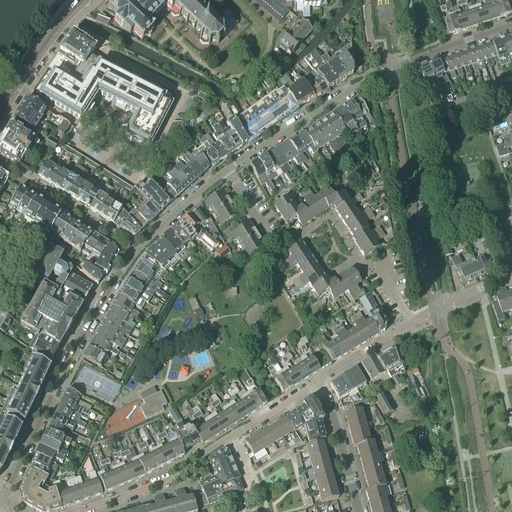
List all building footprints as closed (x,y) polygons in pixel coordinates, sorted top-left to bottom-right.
[(178,16),(180,14),(188,22),(202,35),(200,37),(199,41),(202,45),(207,45),(208,45),(209,42),(216,42),(221,37),(223,38),(224,37),(237,23),(225,12),(222,16),(221,16),(216,21),(216,20),(214,23),(190,0),(114,0),(107,7),(117,17),(113,20),(123,30),(123,29),(130,36),(133,32),(143,41),(154,29),(149,25),(157,15),(166,6),(171,10),(173,8),(172,10),(172,14),(175,17),(178,16)] [(260,0),(282,19),(289,12),(275,0),(260,0)] [(284,0),(285,3),(286,3),(296,2),(297,13),(296,13),(296,14),(302,14),(303,14),(302,0),(284,0)] [(302,0),(303,14),(302,14),(302,19),(310,19),(310,18),(309,18),(309,7),(320,7),(319,0),(302,0)] [(490,7),(486,8),(491,23),(501,19),(495,0),(489,2),(490,7)] [(501,0),(495,0),(501,19),(511,16),(507,1),(503,3),(501,0)] [(481,5),(474,7),(481,26),(491,23),(486,8),(482,10),(481,5)] [(470,14),(466,15),(471,29),(481,26),(474,7),(468,9),(470,14)] [(460,12),(454,14),(460,33),(471,29),(466,15),(462,17),(460,12)] [(96,21),(107,27),(110,22),(104,20),(105,18),(101,14),(98,17),(96,21)] [(460,33),(454,14),(448,16),(449,21),(445,22),(450,36),(460,33)] [(301,22),(289,35),(300,45),(312,32),(301,22)] [(77,63),(80,66),(82,67),(89,58),(95,49),(94,48),(89,45),(80,38),(80,39),(73,34),(72,33),(71,34),(68,40),(67,40),(64,44),(60,50),(59,51),(60,51),(57,54),(64,59),(64,61),(73,67),(74,66),(75,66),(77,63)] [(300,45),(289,35),(287,33),(279,42),(281,44),(279,47),(285,53),(289,57),(300,45)] [(511,37),(502,40),(511,65),(511,66),(511,37)] [(502,40),(493,43),(500,64),(501,68),(511,65),(502,40)] [(493,43),(485,46),(490,60),(492,67),(493,66),(491,59),(494,59),(496,65),(500,64),(493,43)] [(350,46),(333,57),(335,60),(336,62),(335,63),(346,79),(352,75),(351,45),(350,45),(350,46)] [(485,46),(478,48),(483,62),(487,61),(489,68),(492,67),(490,60),(485,46)] [(478,48),(470,51),(478,69),(485,67),(483,62),(478,48)] [(470,51),(462,53),(468,67),(472,66),(475,73),(478,72),(478,69),(470,51)] [(317,54),(316,53),(313,55),(309,57),(314,64),(315,63),(318,68),(312,71),(316,75),(328,91),(337,85),(320,59),(317,54)] [(462,53),(455,56),(461,69),(464,68),(467,76),(471,74),(468,67),(462,53)] [(325,56),(320,59),(337,85),(346,79),(335,63),(336,62),(335,60),(330,63),(328,60),(325,56)] [(455,56),(447,58),(454,72),(457,71),(459,78),(463,77),(461,69),(455,56)] [(82,67),(80,66),(69,82),(54,73),(39,95),(80,121),(97,94),(136,114),(125,135),(149,147),(171,104),(163,100),(164,98),(98,64),(97,66),(94,64),(93,60),(89,58),(82,67)] [(447,58),(439,61),(446,74),(450,73),(452,80),(456,79),(454,72),(447,58)] [(429,64),(428,65),(440,87),(449,83),(445,75),(446,74),(439,61),(429,64)] [(434,89),(440,87),(428,65),(418,69),(426,85),(431,82),(434,89)] [(302,72),(306,78),(321,97),(329,93),(328,91),(316,75),(312,78),(306,69),(302,72)] [(296,87),(294,88),(305,104),(313,99),(301,83),(296,76),(294,78),(295,79),(292,82),(296,87)] [(278,82),(284,91),(297,109),(305,104),(294,88),(285,77),(278,82)] [(302,83),(301,83),(313,99),(315,101),(321,97),(306,78),(305,79),(306,80),(305,82),(308,86),(305,87),(302,83)] [(476,88),(468,90),(470,97),(478,95),(476,88)] [(272,101),(268,104),(278,119),(287,112),(289,114),(297,109),(284,91),(280,94),(282,97),(278,101),(274,96),(270,98),(272,101)] [(195,113),(207,107),(207,104),(206,99),(206,98),(206,97),(205,96),(200,94),(199,93),(197,99),(202,101),(202,104),(195,107),(194,110),(195,113)] [(26,99),(20,109),(41,121),(45,115),(49,118),(51,115),(26,99)] [(448,104),(446,99),(435,104),(438,108),(443,106),(448,104)] [(352,104),(362,119),(365,117),(369,124),(373,122),(358,100),(352,104)] [(250,113),(252,116),(262,130),(278,119),(268,104),(266,101),(262,104),(264,107),(256,113),(254,110),(250,113)] [(362,119),(352,104),(351,104),(343,109),(358,132),(367,127),(362,119)] [(218,112),(215,108),(208,112),(210,116),(218,112)] [(41,121),(20,109),(13,120),(28,129),(29,131),(34,134),(37,129),(36,128),(41,121)] [(343,109),(331,116),(342,132),(344,132),(345,135),(348,139),(348,138),(353,146),(356,151),(360,149),(352,136),(358,132),(343,109)] [(193,121),(193,122),(196,126),(196,127),(203,122),(202,122),(211,116),(210,116),(208,112),(207,111),(199,116),(200,117),(193,121)] [(240,122),(237,124),(247,144),(255,138),(254,136),(262,130),(252,116),(248,118),(246,115),(242,118),(246,123),(242,126),(240,122)] [(331,116),(321,123),(341,153),(347,149),(341,140),(338,139),(336,136),(342,132),(331,116)] [(225,124),(226,126),(232,134),(241,148),(247,144),(237,124),(233,119),(225,124)] [(63,136),(70,126),(64,123),(58,133),(63,136)] [(216,125),(216,126),(234,153),(241,148),(232,134),(226,126),(223,128),(219,123),(216,125)] [(321,123),(312,129),(322,145),(327,142),(329,145),(329,148),(335,157),(341,153),(321,123)] [(4,135),(5,135),(17,143),(14,149),(25,156),(26,156),(27,155),(30,157),(39,143),(30,138),(31,137),(25,134),(24,133),(16,128),(15,127),(13,126),(9,127),(4,135)] [(220,142),(217,144),(226,158),(234,153),(216,126),(212,129),(220,142)] [(312,129),(303,134),(303,135),(309,143),(316,153),(319,151),(320,151),(324,149),(322,145),(312,129)] [(177,143),(182,147),(188,150),(194,146),(184,132),(177,143)] [(302,133),(295,138),(305,153),(308,151),(311,155),(313,157),(317,154),(316,153),(309,143),(303,135),(303,134),(302,133)] [(10,160),(19,165),(25,156),(14,149),(17,143),(5,135),(5,136),(3,135),(0,139),(2,140),(1,140),(0,142),(0,153),(0,154),(1,154),(9,159),(10,160)] [(207,136),(203,138),(219,163),(226,158),(217,144),(214,146),(207,136)] [(199,141),(202,147),(196,150),(200,156),(202,154),(211,168),(219,163),(203,138),(199,141)] [(295,138),(288,143),(302,164),(306,162),(305,159),(305,160),(302,155),(305,153),(295,138)] [(44,146),(54,152),(58,145),(49,139),(44,146)] [(511,142),(505,145),(495,148),(499,158),(509,155),(507,150),(511,148),(511,142)] [(288,143),(281,148),(290,163),(294,160),(297,165),(296,165),(298,167),(302,164),(288,143)] [(65,146),(62,150),(131,193),(133,189),(65,146)] [(281,148),(273,153),(287,175),(290,173),(292,172),(290,170),(287,165),(290,163),(281,148)] [(186,152),(183,155),(201,176),(208,170),(200,156),(196,150),(189,157),(189,156),(186,152)] [(273,153),(266,159),(275,174),(279,170),(282,175),(283,177),(284,177),(287,182),(290,187),(294,184),(292,181),(287,175),(273,153)] [(188,167),(185,170),(195,182),(201,176),(183,155),(180,157),(182,160),(188,167)] [(264,157),(257,162),(271,187),(275,185),(272,180),(273,179),(276,177),(275,174),(266,159),(264,157)] [(357,157),(353,160),(370,185),(374,182),(377,180),(374,174),(371,177),(369,174),(357,157)] [(37,177),(45,182),(54,168),(51,165),(54,160),(50,158),(37,177)] [(60,192),(60,191),(71,175),(67,173),(73,164),(69,161),(65,167),(52,187),(60,192)] [(258,182),(261,187),(265,185),(268,189),(269,189),(271,192),(274,191),(271,187),(257,162),(250,167),(251,170),(258,182)] [(179,164),(173,170),(189,187),(195,182),(185,170),(179,164)] [(45,182),(52,187),(65,167),(62,165),(58,170),(54,168),(45,182)] [(316,170),(319,174),(327,169),(324,165),(316,170)] [(76,166),(71,175),(60,191),(67,196),(83,170),(76,166)] [(307,171),(309,174),(310,175),(317,171),(314,166),(307,171)] [(175,179),(172,181),(183,193),(189,187),(173,170),(172,169),(169,172),(175,179)] [(75,201),(86,184),(84,183),(87,179),(85,178),(88,173),(83,170),(67,196),(75,201)] [(299,176),(302,179),(309,174),(307,171),(300,176),(299,176)] [(161,175),(157,178),(176,199),(183,193),(172,181),(169,184),(161,175)] [(299,176),(292,181),(294,184),(302,179),(299,176)] [(0,187),(6,191),(10,184),(0,177),(0,187)] [(75,201),(83,205),(96,184),(99,180),(95,178),(90,186),(86,184),(75,201)] [(153,179),(150,182),(170,205),(176,199),(157,178),(154,181),(153,179)] [(146,179),(140,185),(144,188),(164,210),(170,205),(150,182),(146,179)] [(284,191),(290,187),(287,182),(281,187),(284,191)] [(104,189),(96,184),(83,205),(90,210),(90,211),(101,193),(104,189)] [(138,194),(145,202),(158,216),(164,210),(144,188),(140,185),(134,190),(138,194)] [(90,211),(98,215),(114,190),(110,188),(110,189),(106,186),(104,189),(101,193),(90,211)] [(98,215),(105,220),(115,204),(112,201),(119,191),(115,188),(114,190),(98,215)] [(333,209),(334,210),(348,201),(346,197),(348,196),(345,192),(339,195),(338,193),(333,192),(330,194),(326,188),(322,191),(324,193),(318,197),(327,211),(329,210),(330,211),(331,211),(333,209)] [(13,216),(16,212),(27,194),(19,189),(7,208),(11,211),(10,214),(13,216)] [(227,189),(214,197),(229,221),(233,219),(231,215),(235,212),(225,196),(230,193),(227,189)] [(319,216),(327,211),(318,197),(314,199),(308,190),(303,193),(319,216)] [(311,222),(319,216),(303,193),(299,195),(305,205),(301,208),(311,222)] [(22,224),(24,220),(23,220),(36,200),(27,194),(16,212),(21,215),(17,221),(22,224)] [(273,207),(279,215),(293,206),(298,203),(292,194),(279,203),(276,198),(271,202),(274,206),(273,207)] [(334,210),(343,224),(357,214),(352,207),(362,201),(359,196),(349,202),(348,201),(334,210)] [(105,220),(113,225),(121,212),(125,205),(128,199),(125,197),(119,205),(116,203),(115,204),(105,220)] [(229,221),(214,197),(204,203),(219,228),(229,221)] [(24,220),(33,225),(39,216),(44,219),(50,209),(46,206),(36,200),(23,220),(24,220)] [(135,203),(152,222),(158,216),(145,202),(142,205),(138,200),(136,203),(135,203)] [(343,224),(348,231),(372,215),(370,213),(384,204),(382,201),(368,210),(358,216),(357,214),(343,224)] [(133,213),(134,214),(146,227),(152,222),(135,203),(132,205),(136,210),(133,213)] [(125,205),(121,212),(141,233),(146,227),(134,214),(131,218),(126,212),(129,208),(126,204),(125,205)] [(296,232),(311,222),(301,208),(296,211),(293,206),(279,215),(289,230),(291,229),(292,225),(290,222),(293,220),(296,221),(298,224),(295,226),(294,229),(296,232)] [(49,235),(49,234),(61,216),(51,209),(50,209),(44,219),(39,216),(33,225),(49,235)] [(240,209),(235,212),(231,215),(233,219),(236,223),(245,217),(240,209)] [(200,228),(202,230),(206,227),(207,229),(209,227),(213,224),(209,220),(207,222),(198,210),(190,216),(191,216),(196,223),(200,228)] [(121,212),(113,225),(134,239),(141,233),(121,212)] [(348,231),(353,239),(367,229),(364,225),(374,218),(372,215),(348,231)] [(49,234),(59,240),(71,222),(61,216),(49,234)] [(191,216),(190,216),(188,218),(194,225),(196,223),(191,216)] [(183,223),(176,230),(190,245),(196,239),(202,233),(197,228),(194,225),(188,218),(187,219),(186,219),(183,222),(183,223)] [(59,240),(69,247),(81,228),(71,222),(59,240)] [(233,239),(234,241),(252,228),(249,223),(235,232),(233,228),(223,234),(228,242),(233,239)] [(204,231),(203,232),(202,233),(196,239),(212,252),(222,241),(219,237),(214,228),(213,225),(213,224),(209,227),(210,230),(206,234),(204,231)] [(80,253),(83,249),(92,235),(81,228),(69,247),(80,253)] [(174,228),(168,234),(189,255),(194,249),(190,245),(176,230),(174,228)] [(234,241),(238,246),(256,234),(252,228),(234,241)] [(351,239),(358,249),(381,233),(378,228),(369,235),(366,231),(367,230),(367,229),(353,239),(351,239)] [(469,235),(465,237),(467,243),(472,241),(484,236),(482,231),(469,235)] [(381,233),(358,249),(364,258),(378,249),(375,244),(385,237),(381,233)] [(168,234),(160,241),(175,257),(180,253),(187,259),(190,256),(188,255),(189,255),(168,234)] [(238,246),(241,252),(260,240),(256,234),(238,246)] [(86,258),(86,259),(87,260),(89,258),(99,240),(92,235),(83,249),(88,251),(84,257),(86,258)] [(89,258),(87,260),(86,262),(90,265),(93,259),(98,262),(108,245),(99,240),(89,258)] [(260,240),(241,252),(243,255),(239,258),(241,262),(265,248),(260,240)] [(153,249),(168,264),(172,268),(180,261),(175,257),(160,241),(153,249)] [(18,242),(12,252),(8,260),(14,263),(24,245),(18,242)] [(454,242),(449,243),(443,245),(446,257),(452,255),(451,250),(456,249),(454,242)] [(281,264),(284,269),(308,253),(302,244),(288,253),(291,258),(281,264)] [(98,262),(93,269),(98,272),(103,275),(112,260),(117,251),(109,246),(108,245),(98,262)] [(216,254),(220,260),(230,253),(225,246),(216,254)] [(56,284),(52,291),(81,307),(82,306),(81,306),(83,303),(84,302),(86,300),(85,300),(87,296),(88,296),(89,294),(89,293),(91,289),(92,288),(92,287),(91,287),(70,275),(71,273),(69,264),(62,257),(48,248),(33,275),(46,283),(48,280),(56,284)] [(153,249),(143,258),(162,271),(166,268),(165,267),(168,264),(153,249)] [(297,267),(300,271),(314,262),(308,253),(284,269),(287,273),(297,267)] [(482,278),(475,261),(463,266),(459,257),(451,260),(463,286),(482,278)] [(483,257),(475,261),(482,278),(490,274),(483,257)] [(0,269),(0,277),(3,279),(6,272),(12,274),(16,265),(11,262),(5,258),(0,269)] [(143,258),(137,266),(148,272),(153,276),(156,273),(162,277),(165,273),(162,271),(143,258)] [(293,282),(296,287),(320,271),(314,262),(300,271),(303,276),(293,282)] [(86,264),(86,265),(81,272),(89,280),(93,283),(93,284),(94,284),(94,283),(98,285),(103,275),(98,272),(93,269),(86,264)] [(137,266),(132,274),(157,290),(159,291),(162,287),(158,284),(157,285),(151,281),(153,277),(153,276),(148,272),(137,266)] [(351,269),(343,275),(358,299),(362,296),(356,287),(361,283),(351,269)] [(309,285),(312,290),(326,280),(320,271),(296,287),(299,291),(309,285)] [(127,281),(127,282),(152,297),(157,290),(132,274),(127,281)] [(343,275),(333,281),(343,295),(347,293),(353,302),(358,299),(343,275)] [(323,299),(326,299),(329,284),(326,280),(312,290),(315,295),(313,296),(316,300),(321,296),(323,299)] [(329,284),(326,299),(328,300),(331,298),(334,304),(339,301),(337,299),(343,295),(333,281),(329,284)] [(127,282),(122,289),(148,304),(150,301),(152,297),(127,282)] [(20,327),(35,336),(58,348),(65,336),(68,331),(72,325),(75,320),(74,320),(81,308),(81,307),(52,291),(43,286),(20,327)] [(122,289),(118,297),(134,306),(137,302),(145,308),(148,304),(122,289)] [(367,316),(379,335),(384,332),(386,325),(377,310),(368,295),(358,301),(367,316)] [(511,311),(511,309),(507,295),(497,299),(497,301),(492,303),(499,323),(505,321),(502,315),(511,311)] [(118,297),(112,306),(137,321),(140,316),(131,311),(134,306),(118,297)] [(128,317),(137,321),(112,306),(112,307),(107,316),(132,330),(134,326),(125,321),(128,317)] [(160,311),(156,309),(151,317),(155,319),(160,311)] [(193,312),(196,319),(203,316),(200,309),(193,312)] [(0,315),(0,331),(4,334),(7,328),(8,328),(13,320),(1,313),(0,315)] [(359,314),(355,316),(369,341),(379,335),(370,321),(365,324),(359,314)] [(102,324),(119,333),(128,338),(132,330),(107,316),(102,324)] [(356,329),(351,332),(359,347),(369,341),(355,316),(350,319),(356,329)] [(204,321),(200,323),(203,333),(210,349),(218,346),(213,333),(209,335),(204,321)] [(102,324),(98,331),(123,345),(126,342),(117,337),(119,333),(102,324)] [(340,325),(335,328),(349,353),(359,347),(351,332),(346,335),(340,325)] [(332,344),(340,358),(349,353),(335,328),(331,330),(335,337),(330,339),(333,343),(332,344)] [(123,345),(98,331),(93,339),(115,351),(117,347),(121,349),(123,345)] [(140,344),(144,336),(140,334),(136,341),(140,344)] [(58,348),(35,336),(28,349),(32,352),(50,363),(50,362),(52,358),(56,352),(58,348)] [(340,358),(332,344),(328,346),(322,336),(317,339),(332,364),(340,358)] [(511,338),(502,342),(505,350),(507,349),(511,363),(511,338)] [(93,339),(88,348),(105,358),(108,352),(116,357),(118,353),(115,351),(93,339)] [(105,358),(88,348),(83,358),(99,368),(105,358)] [(389,353),(386,355),(397,374),(399,373),(401,375),(404,373),(396,351),(393,350),(389,353)] [(384,355),(377,360),(385,373),(386,372),(390,379),(397,374),(386,355),(385,356),(384,355)] [(0,472),(1,472),(7,458),(8,459),(9,457),(8,457),(14,445),(15,445),(15,444),(14,443),(21,429),(20,429),(23,424),(24,425),(24,424),(24,423),(29,413),(30,412),(29,412),(34,401),(35,402),(40,392),(39,391),(44,381),(45,380),(44,380),(49,369),(50,369),(50,368),(47,367),(24,356),(19,366),(24,368),(20,375),(23,377),(11,402),(10,401),(10,400),(9,400),(7,405),(8,405),(9,406),(6,413),(0,410),(0,472)] [(385,373),(377,360),(375,356),(361,364),(371,381),(385,373)] [(305,357),(300,360),(310,377),(319,371),(311,358),(307,361),(305,357)] [(317,363),(321,370),(331,364),(326,357),(317,363)] [(297,368),(293,370),(301,382),(310,377),(300,360),(294,364),(297,368)] [(267,370),(272,378),(276,375),(278,379),(274,382),(282,394),(292,389),(281,372),(276,364),(267,370)] [(287,368),(281,372),(292,389),(301,382),(293,370),(289,372),(287,368)] [(356,369),(347,374),(357,390),(366,385),(356,369)] [(114,372),(112,376),(120,380),(122,376),(114,372)] [(347,374),(338,379),(348,396),(357,390),(347,374)] [(391,380),(396,388),(401,385),(396,377),(391,380)] [(348,396),(338,379),(329,385),(339,401),(348,396)] [(414,381),(410,383),(418,399),(422,397),(417,388),(414,381)] [(67,391),(62,399),(89,412),(91,408),(78,401),(80,397),(67,391)] [(251,391),(246,394),(257,411),(266,405),(258,392),(254,395),(251,391)] [(140,409),(146,421),(164,412),(161,408),(167,405),(160,393),(154,396),(155,398),(152,399),(151,398),(143,402),(145,406),(140,409)] [(243,402),(240,404),(248,416),(257,411),(246,394),(241,397),(243,402)] [(374,399),(384,417),(392,412),(382,395),(374,399)] [(62,399),(59,408),(80,417),(81,414),(87,417),(89,412),(62,399)] [(304,427),(305,430),(309,444),(326,440),(321,421),(324,419),(312,399),(302,405),(304,407),(284,419),(293,432),(294,432),(295,433),(296,432),(304,427)] [(233,402),(228,405),(238,422),(248,416),(240,404),(236,406),(233,402)] [(225,413),(221,415),(229,428),(238,422),(228,405),(222,409),(225,413)] [(59,408),(54,416),(76,426),(83,430),(88,421),(80,417),(59,408)] [(168,412),(175,423),(181,420),(174,409),(168,412)] [(344,415),(348,426),(364,422),(361,410),(344,415)] [(215,414),(209,417),(220,434),(229,428),(221,415),(218,418),(215,414)] [(54,416),(51,424),(64,430),(66,426),(74,430),(76,426),(54,416)] [(207,425),(203,427),(211,440),(220,434),(209,417),(204,421),(207,425)] [(283,417),(274,423),(283,438),(293,432),(284,419),(283,417)] [(348,426),(350,437),(367,432),(364,422),(348,426)] [(274,423),(264,430),(273,445),(283,438),(274,423)] [(51,424),(47,433),(70,443),(74,445),(76,441),(62,434),(64,430),(51,424)] [(183,424),(175,429),(187,450),(199,442),(191,430),(190,431),(183,424)] [(191,429),(191,430),(199,442),(202,446),(211,440),(203,427),(199,429),(197,425),(191,429)] [(174,437),(175,439),(182,453),(183,452),(187,450),(175,429),(170,432),(174,436),(174,437)] [(264,430),(254,436),(263,451),(273,445),(264,430)] [(86,440),(90,442),(94,434),(90,432),(86,440)] [(350,437),(353,447),(370,443),(367,432),(350,437)] [(47,433),(43,441),(65,451),(66,452),(70,443),(47,433)] [(263,451),(254,436),(244,442),(253,457),(263,451)] [(171,446),(167,448),(174,461),(184,456),(182,453),(175,439),(169,442),(171,446)] [(39,448),(64,460),(65,460),(67,456),(64,455),(65,451),(43,441),(39,448)] [(356,448),(359,458),(376,454),(373,442),(370,443),(353,447),(354,449),(356,448)] [(306,447),(309,459),(326,454),(323,443),(306,447)] [(161,446),(155,448),(164,466),(174,461),(167,448),(163,450),(161,446)] [(36,455),(35,457),(55,466),(57,462),(62,464),(64,460),(39,448),(38,451),(37,451),(35,453),(36,455)] [(152,456),(148,458),(155,471),(164,466),(155,448),(149,451),(152,456)] [(130,456),(126,458),(129,466),(135,480),(145,476),(137,458),(136,458),(133,450),(128,452),(130,456)] [(208,460),(215,477),(235,468),(228,452),(227,451),(224,451),(224,450),(223,451),(216,455),(213,457),(209,460),(209,459),(208,460)] [(280,456),(277,452),(268,458),(270,462),(280,456)] [(309,459),(312,470),(329,465),(326,454),(309,459)] [(359,458),(362,470),(379,465),(376,454),(359,458)] [(142,455),(137,458),(145,476),(155,471),(148,458),(145,459),(142,455)] [(35,457),(30,468),(42,472),(43,471),(46,472),(46,473),(52,475),(54,470),(59,472),(61,469),(55,466),(35,457)] [(123,464),(117,466),(125,485),(135,480),(129,466),(125,468),(123,464)] [(312,470),(315,481),(332,476),(329,465),(312,470)] [(362,470),(365,481),(382,476),(379,465),(362,470)] [(103,489),(105,493),(115,489),(109,475),(107,470),(106,466),(101,468),(99,469),(101,473),(98,474),(97,475),(103,489)] [(113,473),(109,475),(115,489),(125,485),(117,466),(111,469),(113,473)] [(19,489),(22,496),(41,491),(43,486),(43,487),(48,479),(40,475),(42,472),(30,468),(29,469),(30,470),(19,489)] [(215,477),(216,478),(225,499),(243,491),(238,480),(239,480),(235,468),(215,477)] [(85,480),(86,484),(92,498),(102,494),(94,473),(88,475),(89,479),(85,480)] [(315,481),(318,492),(335,487),(332,476),(315,481)] [(365,492),(366,493),(383,488),(385,488),(382,476),(365,481),(368,491),(365,492)] [(66,479),(67,482),(70,490),(66,492),(71,506),(81,502),(73,480),(75,480),(74,477),(66,479)] [(79,478),(73,480),(81,502),(92,498),(86,484),(82,485),(79,478)] [(203,495),(192,498),(196,510),(208,506),(225,499),(216,478),(199,485),(203,495)] [(53,484),(55,490),(61,509),(71,506),(66,492),(63,493),(59,482),(53,484)] [(335,487),(318,492),(321,503),(338,499),(335,487)] [(366,493),(369,504),(386,499),(383,488),(366,493)] [(41,491),(22,496),(24,504),(38,511),(51,511),(61,509),(55,490),(47,492),(48,493),(46,494),(41,491)] [(184,491),(179,492),(184,511),(196,511),(196,510),(192,498),(192,497),(186,499),(184,491)] [(177,501),(171,503),(173,511),(184,511),(179,492),(174,493),(177,501)] [(163,497),(158,498),(162,511),(173,511),(171,503),(165,505),(163,497)] [(156,507),(150,509),(151,511),(162,511),(158,498),(154,499),(156,507)] [(369,504),(370,511),(380,511),(388,510),(386,499),(369,504)]
